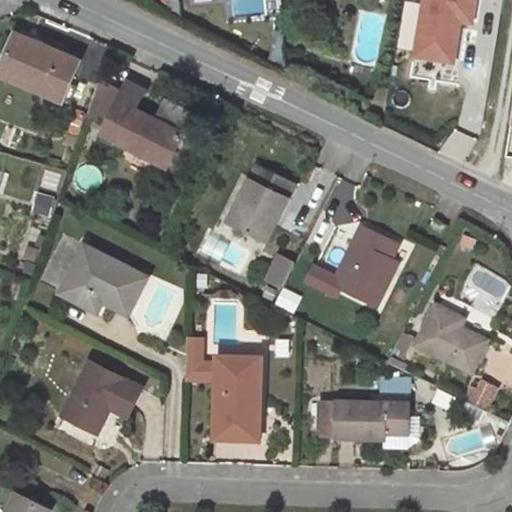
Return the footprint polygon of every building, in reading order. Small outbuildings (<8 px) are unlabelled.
[(420,0),(411,59),(455,66),(462,23),(474,25),(477,0),(420,0)] [(48,47),(17,34),(0,71),(0,73),(64,100),(80,61),(61,53),(63,48),(51,42),(48,47)] [(157,119),(136,108),(145,89),(129,81),(124,90),(100,78),(87,116),(106,125),(102,134),(168,167),(193,115),(166,101),(157,119)] [(227,116),(214,109),(207,122),(220,129),(227,116)] [(84,127),(76,123),(72,136),(80,138),(84,127)] [(80,138),(72,136),(69,144),(77,147),(80,138)] [(59,162),(49,159),(48,165),(57,168),(59,162)] [(229,223),(262,240),(275,212),(281,215),(296,183),(257,165),(229,223)] [(53,209),(45,207),(43,216),(50,218),(53,209)] [(447,226),(434,220),(430,228),(443,234),(447,226)] [(398,243),(363,226),(334,284),(377,304),(395,267),(388,264),(391,259),(398,243)] [(140,273),(85,245),(61,292),(89,306),(97,289),(133,307),(148,277),(146,276),(150,269),(143,266),(140,273)] [(397,262),(391,259),(388,264),(395,267),(397,262)] [(268,286),(263,297),(272,300),(277,290),(268,286)] [(133,307),(97,289),(89,306),(98,311),(104,301),(129,314),(133,307)] [(465,319),(437,305),(418,344),(473,371),(488,341),(461,327),(465,319)] [(387,341),(377,338),(375,345),(384,349),(387,341)] [(142,388),(91,361),(64,415),(98,433),(111,408),(127,416),(142,388)] [(261,375),(217,373),(215,438),(260,440),(261,375)] [(410,379),(380,378),(379,395),(410,396),(410,379)] [(379,395),(372,395),(373,402),(337,402),(336,433),(336,438),(386,439),(386,434),(410,434),(410,417),(410,396),(379,395)] [(336,433),(337,402),(320,401),(319,433),(336,433)] [(420,438),(420,417),(410,417),(410,434),(386,434),(386,439),(386,447),(408,448),(420,438)] [(50,511),(52,509),(17,492),(6,511),(50,511)]
